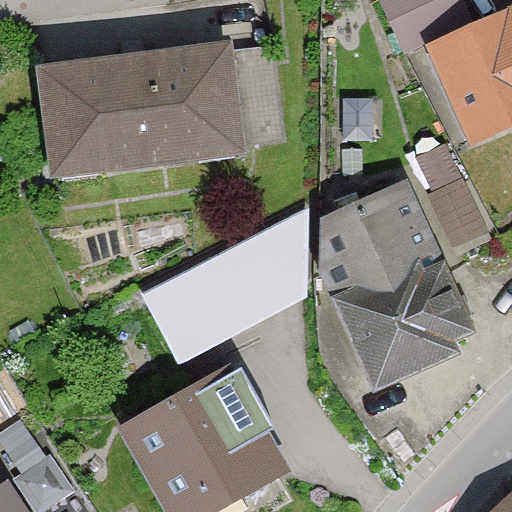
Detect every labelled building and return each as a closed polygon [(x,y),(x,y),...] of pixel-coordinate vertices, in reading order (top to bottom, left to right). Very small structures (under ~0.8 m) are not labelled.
[(463,0),(376,0),(407,64),(478,30),(463,0)] [(511,23),(439,57),(485,156),(511,144),(511,23)] [(55,79),(71,191),(261,165),(246,53),(55,79)] [(325,220),(325,273),(376,387),(456,352),(450,340),(472,330),(407,184),(325,220)] [(489,241),(465,195),(439,208),(462,255),(489,241)] [(147,295),(180,359),(305,295),(304,215),(147,295)] [(208,511),(288,466),(231,368),(125,429),(172,511),(208,511)] [(6,500),(0,492),(0,511),(43,511),(24,486),(6,500)]
